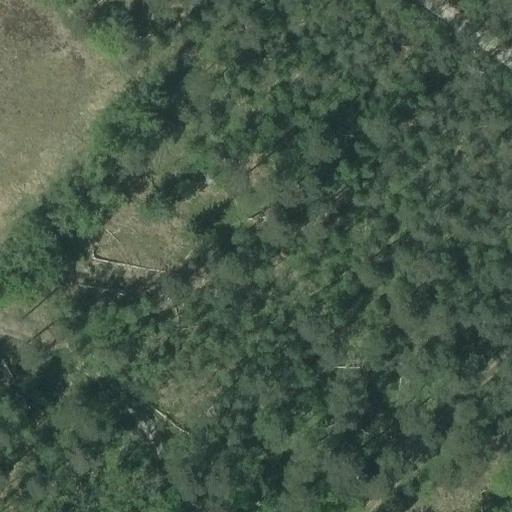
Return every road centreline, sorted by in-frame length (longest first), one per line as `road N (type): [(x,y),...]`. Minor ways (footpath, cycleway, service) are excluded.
road 1 (track): [(190,511),(154,445),(89,373),(0,332)]
road 2 (track): [(364,511),(511,355)]
